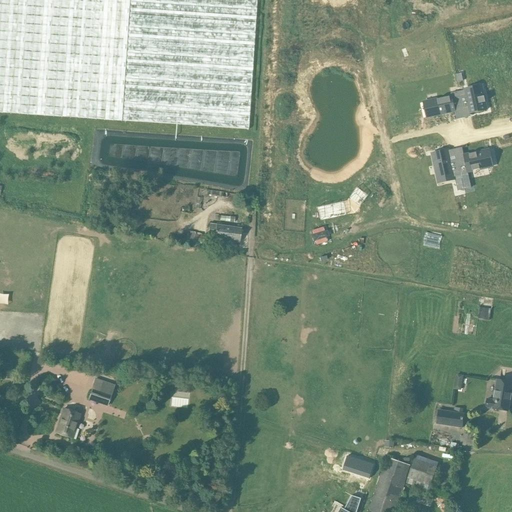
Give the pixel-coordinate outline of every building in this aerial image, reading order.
[(0,0),(0,112),(120,120),(245,130),(254,0),(0,0)] [(466,96),(459,97),(462,109),(469,107),(469,109),(470,114),(487,110),(483,91),(475,93),(474,91),(466,93),(466,96)] [(462,109),(459,97),(453,99),(452,97),(429,102),(432,116),(455,111),(455,110),(462,109)] [(460,171),(458,159),(451,161),(448,150),(432,153),(437,174),(438,178),(454,175),(453,172),(460,171)] [(464,158),(458,159),(460,171),(467,169),(468,172),(488,168),(484,151),(464,156),(464,158)] [(468,174),(461,176),(464,190),(472,188),(469,174),(468,174)] [(461,176),(455,177),(456,181),(458,191),(464,190),(461,176)] [(357,187),(349,198),(360,207),(368,195),(357,187)] [(344,202),(316,208),(319,221),(347,215),(344,202)] [(241,229),(210,225),(208,236),(214,237),(214,239),(239,243),(241,229)] [(194,233),(190,232),(190,234),(188,234),(187,242),(205,244),(207,237),(203,236),(194,233)] [(490,320),(491,309),(480,308),(478,319),(490,320)] [(13,379),(12,364),(0,364),(1,380),(13,379)] [(456,388),(465,390),(467,376),(458,375),(456,388)] [(115,386),(96,379),(88,400),(108,407),(115,386)] [(511,387),(511,383),(498,381),(494,401),(487,400),(486,408),(508,412),(511,387)] [(191,409),(192,399),(172,396),(171,406),(191,409)] [(80,414),(63,409),(55,434),(73,439),(80,414)] [(464,415),(439,411),(437,424),(462,428),(464,415)] [(439,463),(416,455),(407,482),(405,481),(410,465),(386,458),(369,511),(394,511),(401,493),(408,495),(411,485),(429,491),(439,463)] [(348,457),(345,464),(356,468),(354,474),(370,479),(372,472),(374,465),(359,460),(348,457)] [(341,508),(338,511),(357,511),(361,499),(352,496),(346,507),(345,509),(341,508)]
